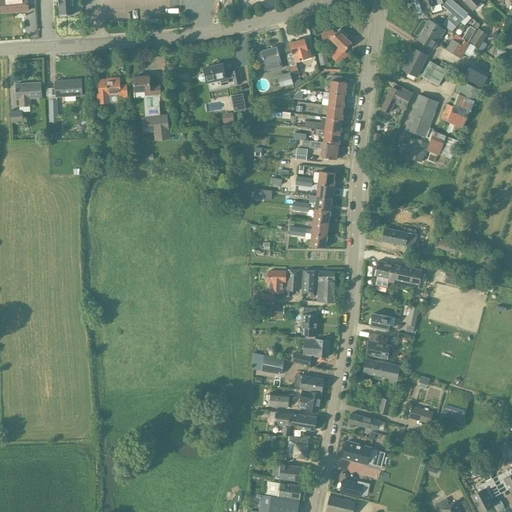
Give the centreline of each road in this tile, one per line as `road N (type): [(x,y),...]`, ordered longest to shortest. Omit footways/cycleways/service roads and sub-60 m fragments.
road 1 (tertiary): [(311,511),(349,307),(374,0)]
road 2 (tertiary): [(0,53),(179,39),(307,9)]
